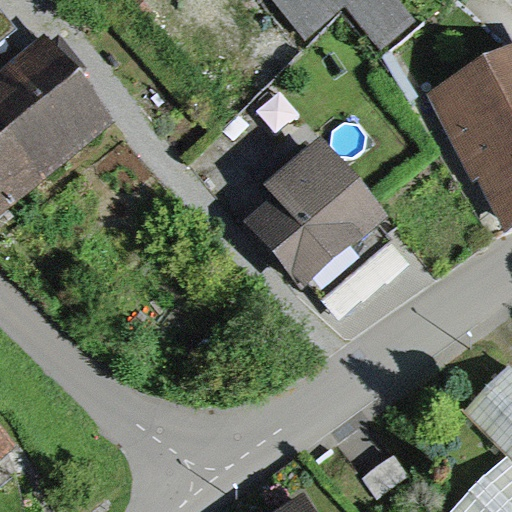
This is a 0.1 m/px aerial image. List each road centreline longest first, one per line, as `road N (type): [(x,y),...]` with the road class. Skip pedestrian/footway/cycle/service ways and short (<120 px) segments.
road 1 (residential): [(511,267),(416,342),(208,480)]
road 2 (residential): [(0,297),(208,480)]
